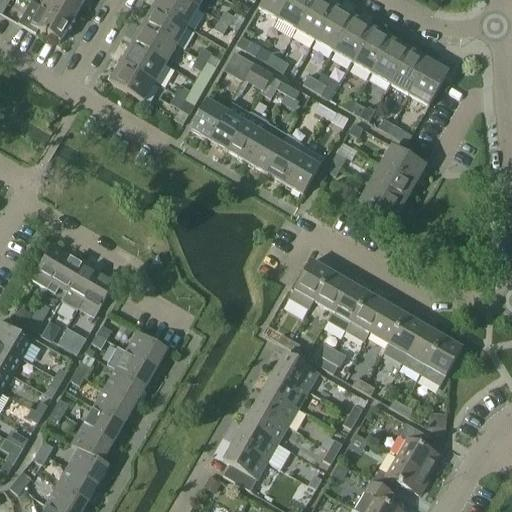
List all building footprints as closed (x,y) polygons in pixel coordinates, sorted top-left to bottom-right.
[(63,0),(45,0),(40,10),(69,28),(80,10),(63,0)] [(63,0),(80,10),(85,0),(63,0)] [(186,30),(197,12),(177,0),(158,0),(153,11),(186,30)] [(204,0),(177,0),(197,12),(204,0)] [(264,0),(258,11),(277,23),(290,0),(264,0)] [(296,33),(315,0),(290,0),(277,23),(296,33)] [(314,44),(334,10),(316,0),(315,0),(296,33),(314,44)] [(38,33),(43,36),(42,38),(45,39),(46,38),(59,46),(69,28),(40,10),(31,5),(18,27),(35,37),(38,33)] [(334,10),(314,44),(333,55),(352,21),(334,10)] [(142,29),(176,49),(186,30),(153,11),(142,29)] [(224,15),(218,24),(228,29),(233,21),(224,15)] [(333,55),(352,66),(371,32),(352,21),(333,55)] [(228,29),(218,24),(213,33),(222,38),(228,29)] [(165,68),(176,49),(142,29),(131,48),(165,68)] [(371,77),(390,43),(371,32),(352,66),(371,77)] [(250,46),(241,40),(236,50),(245,55),(250,46)] [(371,77),(390,88),(410,54),(390,43),(371,77)] [(154,86),(165,68),(131,48),(121,66),(154,86)] [(202,52),(196,61),(206,67),(211,58),(202,52)] [(428,65),(410,54),(390,88),(408,98),(428,65)] [(274,72),(279,62),(270,57),(265,66),(274,72)] [(233,81),(243,64),(233,58),(222,75),(233,81)] [(206,67),(196,61),(191,70),(201,75),(206,67)] [(288,67),(279,62),(274,72),(283,77),(288,67)] [(253,69),(252,69),(243,64),(239,71),(248,77),(253,69)] [(448,76),(428,65),(408,98),(428,110),(448,76)] [(143,105),(154,86),(121,66),(109,86),(143,105)] [(253,69),(248,77),(244,85),(263,95),(272,78),(253,67),(252,69),(253,69)] [(237,74),(231,85),(240,90),(246,80),(237,74)] [(302,88),(311,93),(316,84),(307,78),(302,88)] [(316,84),(311,93),(320,98),(326,89),(316,84)] [(276,93),(285,98),(290,91),(280,85),(276,93)] [(180,89),(175,98),(184,104),(190,95),(180,89)] [(290,91),(285,98),(294,103),(299,96),(290,91)] [(184,104),(175,98),(169,107),(179,113),(184,104)] [(349,115),(354,106),(345,101),(340,110),(349,115)] [(225,116),(225,115),(206,104),(189,133),(208,144),(225,116)] [(231,106),(225,115),(225,116),(208,144),(227,155),(249,117),(231,106)] [(363,112),(354,106),(349,115),(359,120),(363,112)] [(323,120),(327,112),(318,107),(313,114),(323,120)] [(336,117),(327,112),(323,120),(332,125),(336,117)] [(250,116),(249,117),(227,155),(246,166),(268,128),(269,127),(250,116)] [(386,137),(392,127),(383,122),(377,132),(386,137)] [(353,127),(348,137),(357,142),(362,133),(353,127)] [(401,133),(392,127),(386,137),(396,142),(401,133)] [(287,139),(268,128),(246,166),(265,177),(287,139)] [(265,177),(283,188),(300,159),(304,153),(287,138),(287,139),(265,177)] [(391,149),(380,168),(414,188),(425,169),(391,149)] [(300,159),(283,188),(303,199),(319,170),(324,162),(305,151),(304,153),(300,159)] [(331,165),(340,171),(346,161),(336,156),(331,165)] [(335,180),(340,171),(331,165),(326,174),(335,180)] [(403,207),(414,188),(380,168),(369,187),(403,207)] [(403,207),(369,187),(358,207),(392,227),(403,207)] [(31,283),(47,293),(67,257),(51,248),(31,283)] [(58,290),(67,294),(83,266),(67,257),(47,293),(54,297),(58,290)] [(310,265),(294,293),(288,303),(308,315),(313,305),(329,277),(310,265)] [(83,266),(67,294),(74,299),(69,308),(77,313),(99,276),(83,266)] [(99,276),(77,313),(93,322),(115,285),(99,276)] [(313,305),(331,315),(332,316),(348,288),(329,277),(313,305)] [(367,298),(348,288),(332,316),(331,315),(326,325),(345,336),(367,298)] [(385,309),(367,298),(345,336),(363,347),(369,337),(375,327),(385,309)] [(388,348),(404,320),(385,309),(375,327),(369,337),(388,348)] [(14,322),(25,329),(30,321),(32,318),(20,311),(14,322)] [(33,319),(27,330),(36,335),(43,323),(34,317),(33,319)] [(423,331),(404,320),(388,348),(382,357),(401,368),(423,331)] [(0,350),(20,362),(31,344),(0,326),(0,350)] [(58,337),(56,332),(50,328),(43,340),(53,346),(58,337)] [(102,329),(96,338),(106,343),(111,334),(102,329)] [(69,330),(58,348),(65,352),(75,334),(69,330)] [(442,342),(423,331),(401,368),(420,379),(433,357),(442,342)] [(125,355),(156,372),(167,353),(137,335),(125,355)] [(100,353),(106,343),(96,338),(91,347),(100,353)] [(276,346),(286,351),(291,343),(281,338),(276,346)] [(461,353),(442,342),(433,357),(420,379),(439,390),(445,381),(461,353)] [(291,343),(286,351),(295,356),(300,348),(291,343)] [(20,362),(0,350),(0,372),(11,379),(20,362)] [(106,369),(115,373),(145,391),(156,372),(125,355),(117,351),(106,369)] [(274,375),(308,395),(318,377),(284,357),(274,375)] [(323,373),(328,365),(318,360),(314,367),(323,373)] [(337,370),(328,365),(323,373),(332,378),(337,370)] [(80,366),(74,375),(84,381),(89,371),(80,366)] [(11,379),(0,372),(0,394),(1,395),(11,379)] [(53,381),(61,385),(66,376),(59,372),(53,381)] [(145,391),(115,373),(104,392),(134,410),(145,391)] [(84,381),(74,375),(69,384),(79,390),(84,381)] [(308,395),(274,375),(263,393),(298,413),(308,395)] [(53,381),(48,390),(44,398),(51,402),(56,394),(61,385),(53,381)] [(351,389),(361,394),(365,387),(356,381),(351,389)] [(365,387),(361,394),(370,400),(374,392),(365,387)] [(134,410),(104,392),(93,411),(123,428),(134,410)] [(298,413),(263,393),(253,411),(287,430),(298,413)] [(58,403),(53,412),(62,418),(68,408),(58,403)] [(389,410),(398,416),(403,408),(393,403),(389,410)] [(34,414),(42,418),(47,410),(40,405),(34,414)] [(403,408),(398,416),(407,421),(411,413),(403,408)] [(354,409),(348,419),(356,423),(362,413),(354,409)] [(112,447),(123,428),(93,411),(82,430),(112,447)] [(287,430),(253,411),(243,428),(277,448),(287,430)] [(62,418),(53,412),(48,421),(57,426),(62,418)] [(37,427),(42,418),(34,414),(29,423),(37,427)] [(356,423),(348,419),(342,429),(350,433),(356,423)] [(396,461),(430,480),(441,461),(421,450),(427,439),(406,427),(399,439),(406,443),(396,461)] [(267,466),(277,448),(243,428),(233,446),(267,466)] [(427,429),(427,432),(444,442),(445,432),(445,430),(427,429)] [(71,449),(77,453),(78,453),(101,466),(102,465),(112,447),(82,430),(71,449)] [(14,448),(22,453),(27,443),(20,439),(14,448)] [(334,444),(328,454),(336,458),(341,448),(334,444)] [(43,445),(38,454),(48,459),(53,451),(43,445)] [(313,445),(309,453),(317,458),(321,450),(313,445)] [(256,484),(267,466),(233,446),(222,464),(229,468),(222,479),(249,495),(256,484)] [(14,448),(10,457),(17,461),(22,453),(14,448)] [(108,469),(102,465),(101,466),(78,453),(77,453),(67,471),(97,488),(108,469)] [(48,459),(38,454),(32,463),(42,469),(48,459)] [(336,458),(328,454),(322,464),(330,468),(336,458)] [(419,499),(430,480),(396,461),(386,478),(378,474),(372,485),(392,498),(398,487),(419,499)] [(12,469),(5,465),(0,473),(7,478),(12,469)] [(57,489),(87,506),(97,488),(67,471),(57,489)] [(22,475),(15,483),(24,490),(31,482),(22,475)] [(307,489),(315,493),(321,483),(313,479),(307,489)] [(209,482),(204,492),(215,498),(220,488),(209,482)] [(24,490),(15,483),(9,492),(17,499),(24,490)] [(354,511),(394,511),(387,508),(392,498),(372,485),(366,496),(364,495),(354,511)] [(83,511),(87,506),(57,489),(45,509),(47,510),(50,511),(83,511)]
